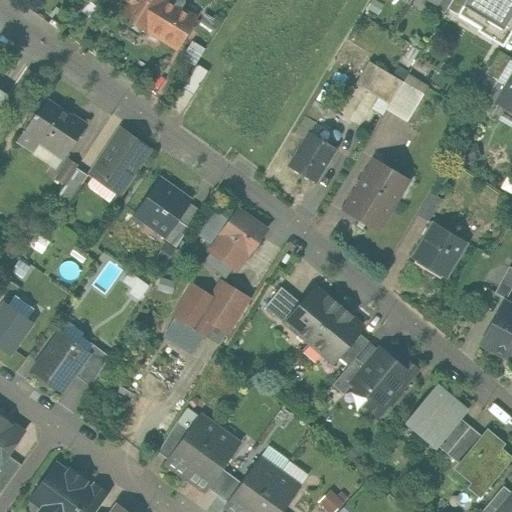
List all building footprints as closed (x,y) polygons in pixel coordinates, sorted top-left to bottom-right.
[(149,29),(166,0),(127,0),(129,1),(120,14),(129,20),(127,23),(128,29),(138,35),(144,34),(146,30),(147,31),(149,29)] [(166,0),(149,29),(177,47),(195,18),(179,8),(183,1),(182,0),(166,0)] [(438,0),(437,3),(436,3),(433,7),(444,13),(448,9),(452,0),(438,0)] [(466,0),(452,0),(448,9),(458,15),(463,6),(466,0)] [(511,0),(466,0),(463,6),(485,19),(503,30),(511,15),(511,0)] [(485,19),(463,6),(458,15),(479,28),(484,20),(485,19)] [(511,15),(503,30),(485,19),(484,20),(479,28),(477,31),(503,47),(511,32),(511,15)] [(511,58),(499,51),(486,73),(497,80),(511,58)] [(403,82),(369,61),(355,84),(389,105),(403,82)] [(208,73),(196,65),(183,87),(194,95),(208,73)] [(28,69),(10,96),(22,105),(40,77),(28,69)] [(511,79),(507,87),(498,103),(498,104),(511,111),(511,79)] [(497,81),(481,108),(492,115),(498,104),(498,103),(507,87),(497,81)] [(424,94),(403,82),(389,105),(387,109),(407,121),(424,94)] [(0,109),(9,96),(0,89),(0,109)] [(76,121),(46,101),(37,114),(35,113),(19,137),(20,138),(20,137),(35,147),(36,148),(40,141),(65,157),(85,125),(77,119),(76,121)] [(120,127),(90,173),(121,194),(151,148),(120,127)] [(335,147),(310,132),(289,166),(315,182),(335,147)] [(374,159),(343,209),(342,210),(378,231),(379,230),(410,179),(374,157),(373,158),(374,159)] [(68,158),(55,179),(65,185),(76,168),(78,165),(68,158)] [(65,185),(54,202),(65,209),(87,175),(76,168),(65,185)] [(190,201),(159,179),(135,213),(166,235),(178,219),(190,201)] [(442,199),(430,192),(417,214),(428,221),(442,199)] [(238,209),(229,222),(213,211),(198,232),(213,244),(209,250),(211,251),(204,260),(220,272),(219,273),(225,278),(233,267),(236,270),(266,229),(238,209)] [(189,227),(178,219),(166,235),(162,240),(175,249),(189,227)] [(434,223),(413,257),(445,276),(466,242),(434,223)] [(511,267),(509,266),(495,292),(506,299),(511,288),(511,267)] [(126,291),(143,298),(150,282),(133,275),(126,291)] [(248,298),(221,282),(211,297),(193,327),(220,343),(248,298)] [(193,286),(175,315),(193,327),(211,297),(193,286)] [(301,303),(281,286),(264,306),(284,323),(287,321),(301,303)] [(301,303),(287,321),(311,340),(340,306),(328,296),(316,286),(301,303)] [(511,306),(503,302),(481,342),(507,356),(510,351),(509,350),(511,345),(511,306)] [(0,344),(11,353),(32,323),(4,304),(0,309),(0,344)] [(340,306),(311,340),(334,360),(338,356),(358,332),(363,326),(351,315),(340,306)] [(358,332),(338,356),(348,365),(355,357),(369,341),(358,332)] [(60,333),(33,370),(62,390),(73,374),(89,353),(88,353),(87,352),(85,355),(73,347),(74,346),(73,345),(74,343),(60,333)] [(89,353),(73,374),(90,387),(109,356),(94,345),(88,353),(89,353)] [(401,367),(380,349),(366,366),(352,382),(353,382),(373,399),(367,405),(378,414),(416,370),(406,361),(401,367)] [(348,365),(332,384),(344,394),(353,382),(352,382),(366,366),(355,357),(348,365)] [(466,412),(435,386),(407,420),(438,446),(461,418),(466,412)] [(168,459),(166,461),(186,476),(219,430),(199,415),(189,430),(168,459)] [(0,418),(0,463),(7,454),(23,432),(9,422),(7,424),(0,418)] [(461,418),(438,446),(447,453),(470,426),(461,418)] [(177,421),(158,452),(168,459),(189,430),(177,421)] [(470,426),(447,453),(459,464),(482,436),(470,426)] [(219,430),(186,476),(206,490),(208,488),(222,469),(239,445),(219,430)] [(459,464),(455,468),(473,483),(478,477),(488,485),(511,457),(495,444),(499,440),(487,430),(482,436),(459,464)] [(7,454),(0,463),(0,493),(1,493),(22,464),(7,454)] [(227,502),(226,504),(236,511),(250,511),(279,473),(259,459),(241,483),(227,502)] [(88,489),(55,466),(42,484),(37,485),(38,490),(32,498),(44,506),(39,511),(78,511),(80,510),(93,492),(88,489)] [(232,476),(222,469),(208,488),(218,495),(232,476)] [(279,473),(250,511),(281,511),(299,488),(279,473)] [(241,483),(232,476),(218,495),(227,502),(241,483)] [(95,511),(109,494),(93,483),(88,489),(93,492),(80,510),(82,511),(95,511)] [(511,492),(503,485),(480,511),(496,511),(511,493),(511,492)] [(332,511),(334,511),(344,499),(329,488),(319,503),(332,511)] [(511,511),(511,493),(496,511),(511,511)]
